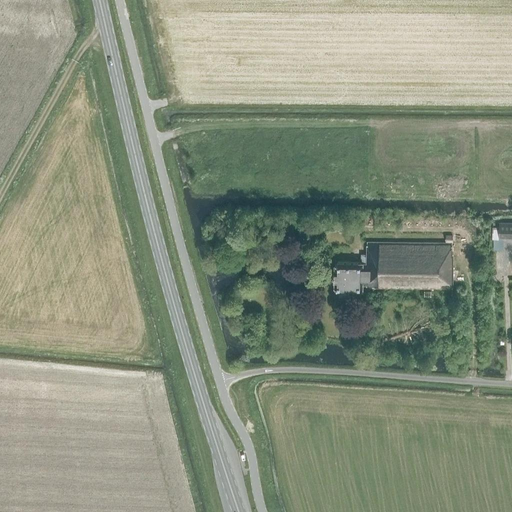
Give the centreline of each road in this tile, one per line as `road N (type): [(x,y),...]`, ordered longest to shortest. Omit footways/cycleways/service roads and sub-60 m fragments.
road 1 (primary): [(238,511),(165,274),(99,0)]
road 2 (unclassified): [(219,382),(119,0)]
road 3 (unclassified): [(511,384),(301,370),(219,382)]
road 4 (track): [(0,197),(83,43)]
road 5 (unclassified): [(262,511),(249,450),(219,382)]
